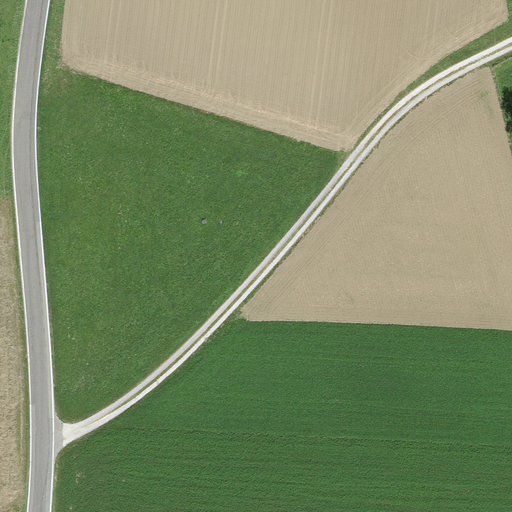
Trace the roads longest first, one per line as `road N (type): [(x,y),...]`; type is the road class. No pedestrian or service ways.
road 1 (track): [(42,441),(142,391),(269,263),(391,118),(442,77),(511,42)]
road 2 (tertiary): [(38,511),(40,349),(24,144),(38,0)]
